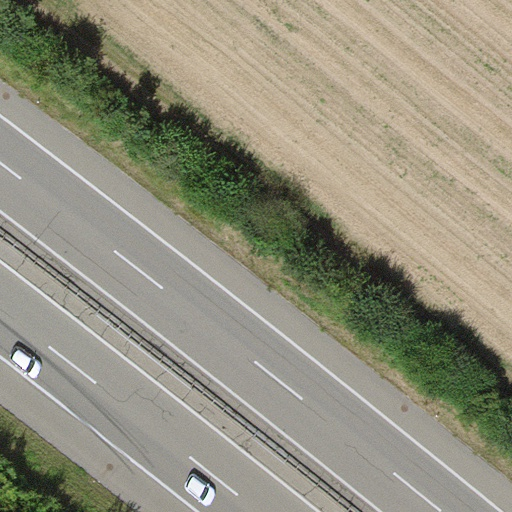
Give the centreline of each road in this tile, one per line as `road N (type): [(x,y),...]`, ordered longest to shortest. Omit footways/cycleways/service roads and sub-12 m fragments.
road 1 (motorway): [(446,511),(0,157)]
road 2 (motorway): [(0,307),(259,511)]
